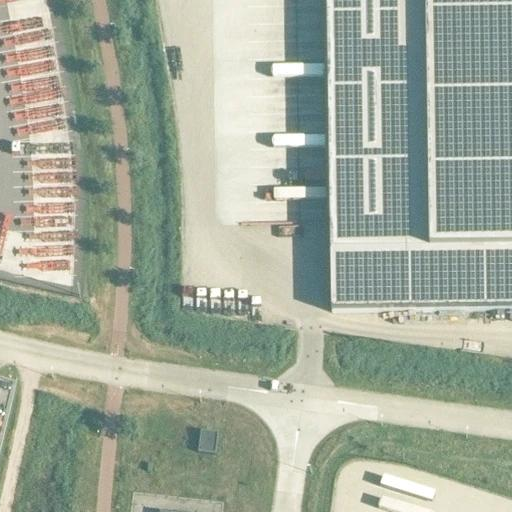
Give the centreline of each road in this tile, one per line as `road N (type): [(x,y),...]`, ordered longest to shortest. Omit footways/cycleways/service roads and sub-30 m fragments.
road 1 (unclassified): [(300,402),(0,352)]
road 2 (unclassified): [(511,431),(300,402)]
road 3 (track): [(2,511),(33,360)]
